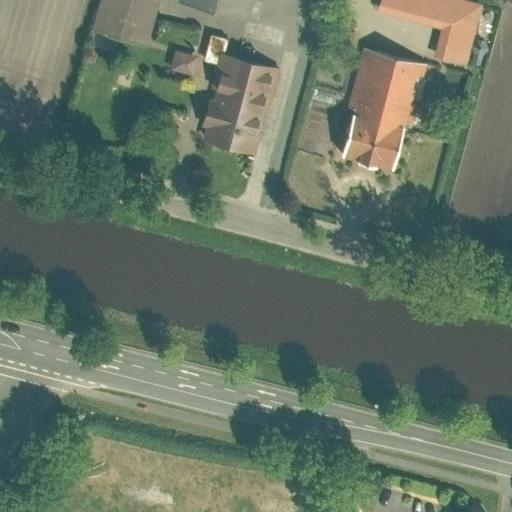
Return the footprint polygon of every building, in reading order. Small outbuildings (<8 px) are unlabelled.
[(161,0),(105,0),(99,26),(151,39),(161,0)] [(252,0),(204,0),(249,12),(252,0)] [(486,0),(385,0),(384,6),(448,23),(440,53),(471,61),(486,0)] [(429,58),(369,44),(344,151),(404,165),(429,58)] [(169,66),(192,72),(198,52),(174,46),(169,66)] [(281,63),(226,49),(204,134),(259,149),(281,63)]
